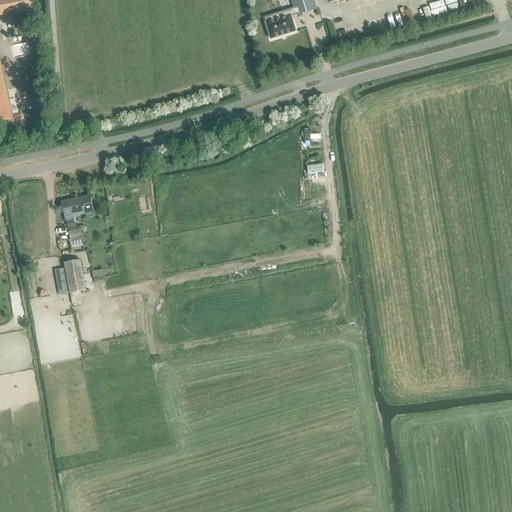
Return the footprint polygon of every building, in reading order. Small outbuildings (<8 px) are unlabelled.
[(30,0),(0,0),(0,16),(13,14),(13,16),(32,13),(33,12),(32,4),(31,1),(30,0)] [(313,0),(291,0),(294,9),(296,14),(296,15),(316,9),(313,0)] [(296,14),(294,9),(274,15),(275,20),(265,23),(270,39),(295,32),(291,16),(296,14)] [(0,63),(0,122),(13,120),(0,63)] [(324,162),(306,165),(308,174),(325,172),(324,162)] [(73,217),(93,213),(90,196),(62,202),(66,221),(74,219),(73,217)] [(67,225),(69,235),(81,233),(79,227),(74,228),(74,224),(67,225)] [(69,240),(71,248),(84,245),(82,237),(69,240)] [(86,291),(80,261),(64,264),(65,270),(56,272),(61,296),(70,293),(86,291)] [(104,270),(92,272),(93,279),(105,277),(104,270)]
